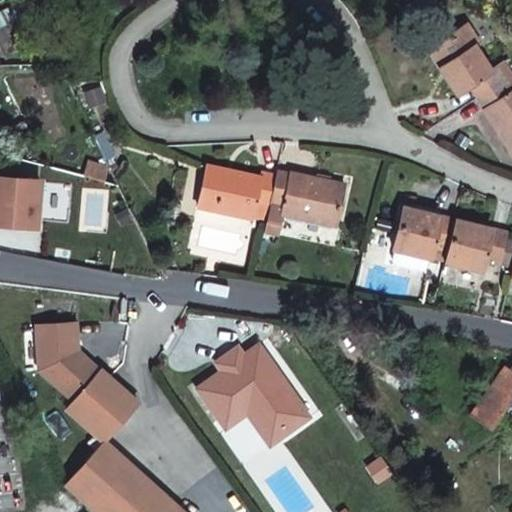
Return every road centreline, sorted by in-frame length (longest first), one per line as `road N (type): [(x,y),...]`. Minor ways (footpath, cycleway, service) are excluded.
road 1 (residential): [(511,333),(0,267)]
road 2 (residential): [(399,142),(309,126),(192,132),(147,121),(119,91),(127,43),(160,6),(177,0)]
road 3 (residential): [(323,0),(377,65),(387,102)]
road 4 (residential): [(511,185),(399,142)]
